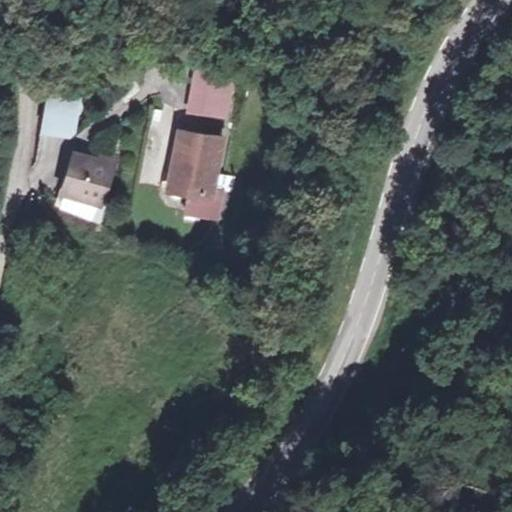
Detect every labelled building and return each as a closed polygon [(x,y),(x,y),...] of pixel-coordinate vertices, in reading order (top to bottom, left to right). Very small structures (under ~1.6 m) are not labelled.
[(229,116),(233,73),(191,70),(187,113),(229,116)] [(55,99),(50,131),(78,135),(84,96),(55,99)] [(225,133),(185,123),(172,182),(193,187),(184,220),(201,225),(205,210),(230,217),(238,187),(222,183),(220,190),(212,188),(225,133)] [(105,153),(101,165),(122,172),(125,159),(105,153)] [(86,160),(73,207),(106,223),(122,172),(101,165),(86,160)]
